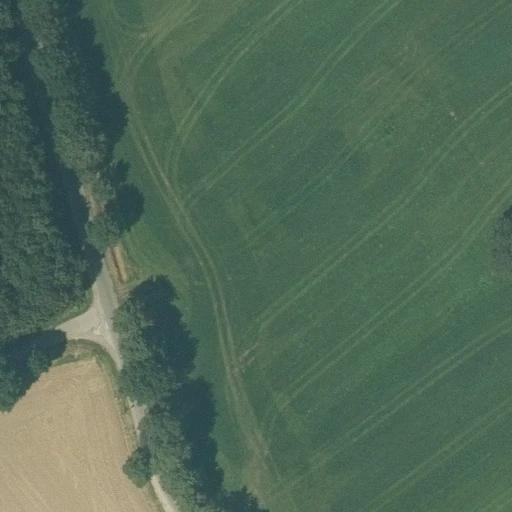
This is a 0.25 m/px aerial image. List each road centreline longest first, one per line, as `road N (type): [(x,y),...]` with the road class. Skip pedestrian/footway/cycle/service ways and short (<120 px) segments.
road 1 (unclassified): [(109,311),(18,0)]
road 2 (unclassified): [(176,511),(109,311)]
road 3 (unclassified): [(0,367),(109,311)]
